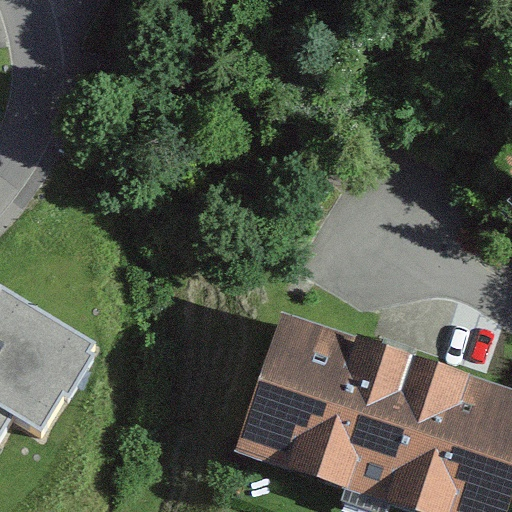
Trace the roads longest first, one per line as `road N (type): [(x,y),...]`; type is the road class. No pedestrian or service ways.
road 1 (residential): [(0,181),(33,122),(38,47),(24,0)]
road 2 (residential): [(511,313),(382,219)]
